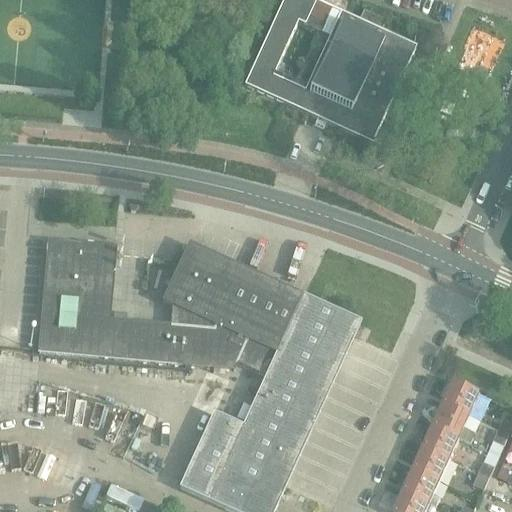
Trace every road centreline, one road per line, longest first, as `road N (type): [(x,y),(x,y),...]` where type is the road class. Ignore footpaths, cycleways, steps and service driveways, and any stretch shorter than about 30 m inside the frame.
road 1 (tertiary): [(457,270),(247,194),(0,156)]
road 2 (residential): [(348,511),(457,270)]
road 3 (tertiary): [(457,270),(511,146)]
